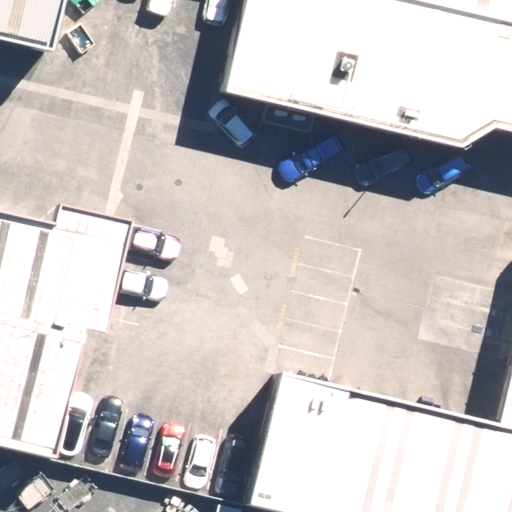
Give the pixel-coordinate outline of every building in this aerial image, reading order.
[(66,0),(0,0),(0,43),(53,57),(66,0)] [(511,25),(404,0),(246,0),(223,97),(511,165),(511,25)] [(511,0),(404,0),(511,25),(511,0)] [(132,219),(0,187),(0,441),(52,454),(82,326),(105,332),(132,219)] [(281,368),(249,499),(302,511),(511,511),(511,358),(497,420),(281,368)]
